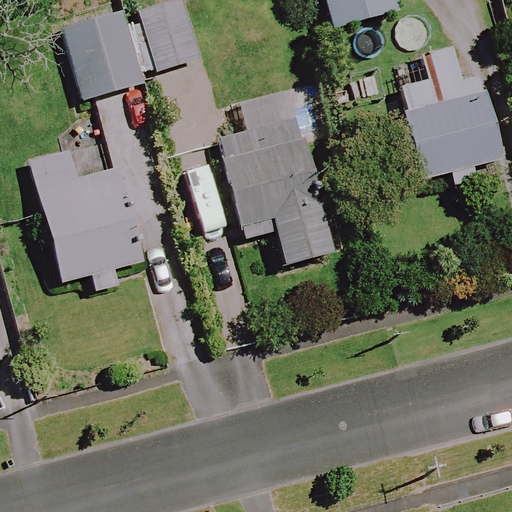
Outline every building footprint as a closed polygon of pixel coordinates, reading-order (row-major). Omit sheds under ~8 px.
[(390,19),(384,0),(316,0),(326,36),(390,19)] [(191,65),(172,3),(56,39),(77,108),(134,90),(132,83),(191,65)] [(413,63),(420,88),(389,96),(413,189),(441,181),(445,194),(470,187),(467,175),(492,168),(468,76),(456,79),(449,54),(413,63)] [(306,221),(286,131),(213,147),(235,246),(268,239),(276,273),(322,263),(312,220),(306,221)] [(88,299),(114,292),(109,275),(128,270),(95,146),(20,166),(54,290),(83,282),(88,299)]
